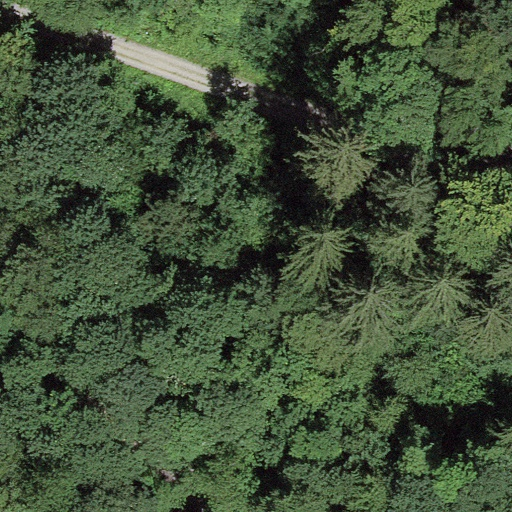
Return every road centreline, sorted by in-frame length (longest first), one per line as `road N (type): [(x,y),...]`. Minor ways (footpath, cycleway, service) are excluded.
road 1 (track): [(0,8),(392,186),(511,200)]
road 2 (track): [(237,511),(0,322)]
